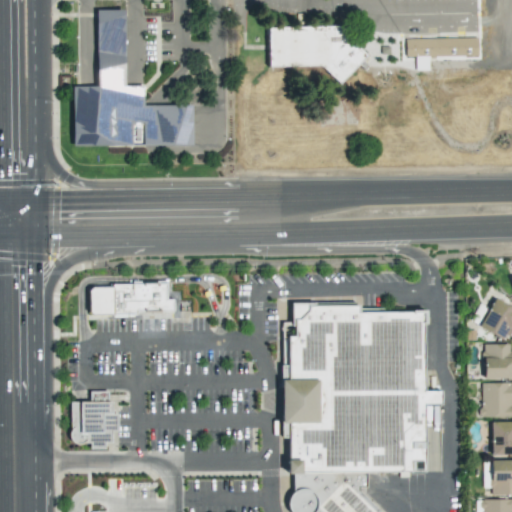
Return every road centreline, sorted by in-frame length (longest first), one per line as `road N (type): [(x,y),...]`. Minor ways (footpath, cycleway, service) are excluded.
road 1 (residential): [(13,511),(9,0)]
road 2 (secondary): [(9,222),(285,217)]
road 3 (secondary): [(511,192),(306,200),(285,217)]
road 4 (secondary): [(285,217),(308,230),(511,222)]
road 5 (secondary): [(11,345),(30,326),(58,267),(129,219)]
road 6 (secondary): [(129,219),(59,175),(9,108)]
